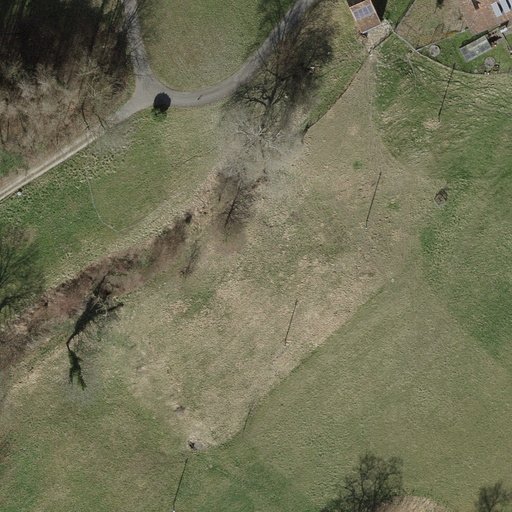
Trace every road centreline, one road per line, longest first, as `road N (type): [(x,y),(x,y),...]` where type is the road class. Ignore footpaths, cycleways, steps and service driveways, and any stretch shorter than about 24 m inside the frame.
road 1 (unclassified): [(308,0),(251,70),(217,93),(184,100),(153,89)]
road 2 (track): [(153,89),(0,197)]
